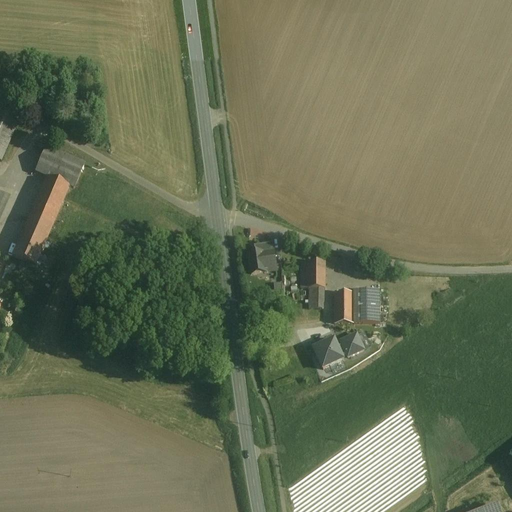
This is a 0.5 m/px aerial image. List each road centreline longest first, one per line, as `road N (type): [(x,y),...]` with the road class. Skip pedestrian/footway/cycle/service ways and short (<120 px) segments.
road 1 (residential): [(511,270),(388,264),(217,217)]
road 2 (tertiary): [(258,511),(217,217)]
road 3 (tertiary): [(217,217),(189,0)]
